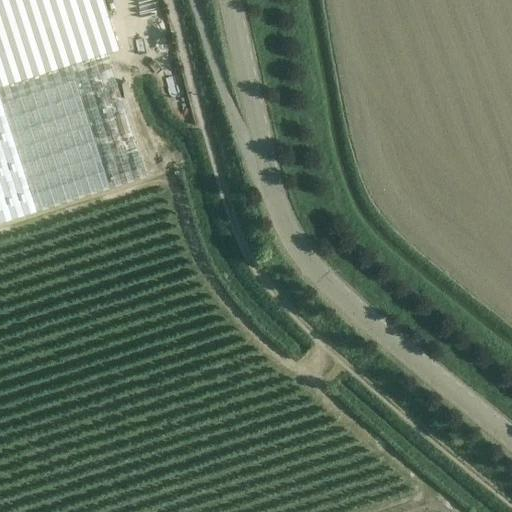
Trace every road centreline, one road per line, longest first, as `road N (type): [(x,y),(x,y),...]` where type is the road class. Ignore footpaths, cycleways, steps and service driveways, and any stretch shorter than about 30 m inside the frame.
road 1 (track): [(511,506),(341,370),(241,252),(181,46)]
road 2 (tertiary): [(511,446),(356,325),(283,228),(268,180)]
road 3 (residential): [(194,0),(249,154),(268,180)]
road 4 (tertiary): [(268,180),(228,0)]
